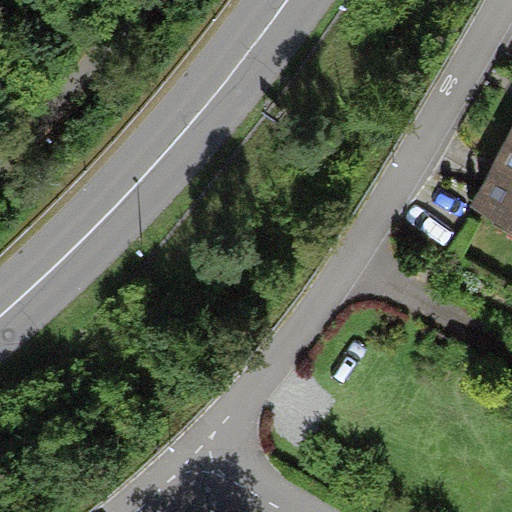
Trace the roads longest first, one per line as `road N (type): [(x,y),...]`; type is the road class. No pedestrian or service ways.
road 1 (residential): [(509,0),(403,197),(195,459)]
road 2 (secondary): [(287,0),(110,212),(0,317)]
